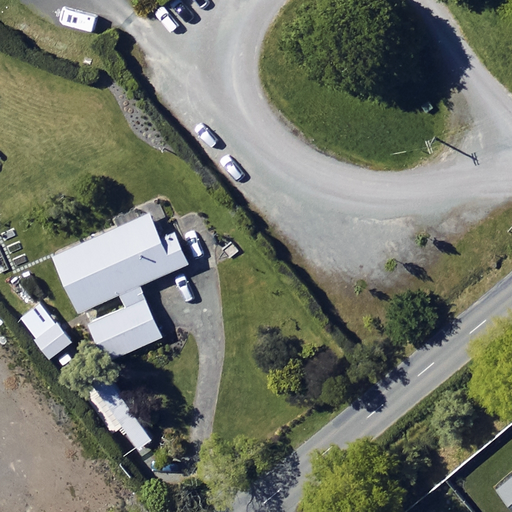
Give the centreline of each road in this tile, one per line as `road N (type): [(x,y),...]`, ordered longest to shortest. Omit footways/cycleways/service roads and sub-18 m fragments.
road 1 (unknown): [(511,174),(464,188),(320,190),(274,166),(239,132),(226,105),(220,37),(231,0)]
road 2 (tertiary): [(511,298),(251,511)]
road 3 (unknown): [(511,99),(425,0)]
